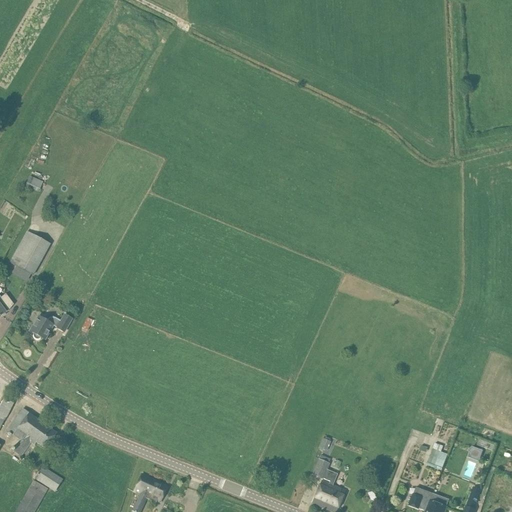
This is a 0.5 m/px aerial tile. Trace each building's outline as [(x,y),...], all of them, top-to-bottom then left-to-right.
[(29,176),(25,187),(39,192),(43,182),(29,176)] [(33,276),(51,245),(27,232),(11,262),(16,264),(15,267),(33,276)] [(63,332),(71,318),(65,315),(61,321),(55,318),(54,317),(52,317),(51,317),(50,318),(49,318),(48,319),(47,320),(46,321),(38,316),(30,331),(33,333),(33,334),(33,335),(33,336),(33,337),(34,338),(34,339),(35,339),(36,339),(36,340),(37,340),(38,340),(39,339),(40,338),(41,338),(44,340),(52,325),(57,328),(63,332)] [(0,428),(4,421),(5,422),(14,404),(4,399),(0,406),(0,428)] [(57,433),(23,409),(8,431),(22,441),(14,452),(21,457),(31,442),(35,445),(36,443),(45,450),(57,433)] [(327,451),(331,442),(323,438),(319,447),(327,451)] [(471,452),(481,456),(483,451),(473,447),(471,452)] [(441,469),(457,475),(462,460),(440,452),(435,466),(441,469)] [(333,486),(338,474),(327,470),(330,464),(319,459),(312,475),(323,480),(323,479),(330,482),(329,484),(322,481),(312,504),(331,511),(336,511),(345,491),(333,486)] [(42,467),(35,479),(55,492),(62,480),(42,467)] [(160,502),(167,487),(142,475),(134,493),(140,495),(131,511),(140,511),(147,499),(156,503),(157,500),(160,502)] [(15,511),(34,511),(48,489),(33,481),(15,511)] [(414,495),(410,506),(419,510),(419,509),(427,511),(430,502),(433,495),(416,489),(414,495)] [(427,511),(426,511),(445,511),(447,508),(446,508),(449,501),(433,495),(430,502),(427,511)]
